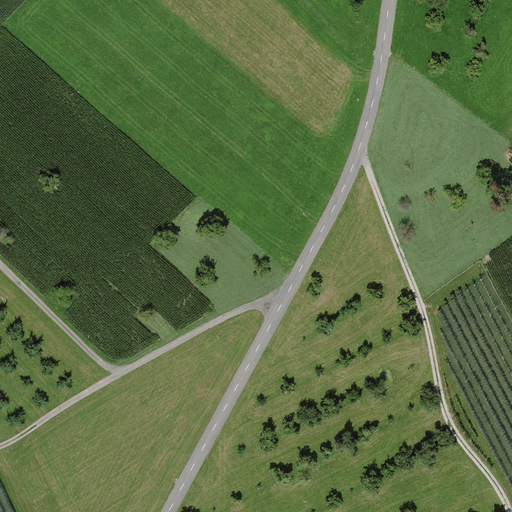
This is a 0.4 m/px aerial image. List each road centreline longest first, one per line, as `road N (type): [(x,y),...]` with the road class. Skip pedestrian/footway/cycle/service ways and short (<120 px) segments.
road 1 (tertiary): [(170,511),(341,193),(372,103),(390,0)]
road 2 (track): [(510,511),(449,419),(422,305),(360,145)]
road 3 (track): [(0,447),(206,326),(290,288)]
road 4 (track): [(0,265),(117,375)]
